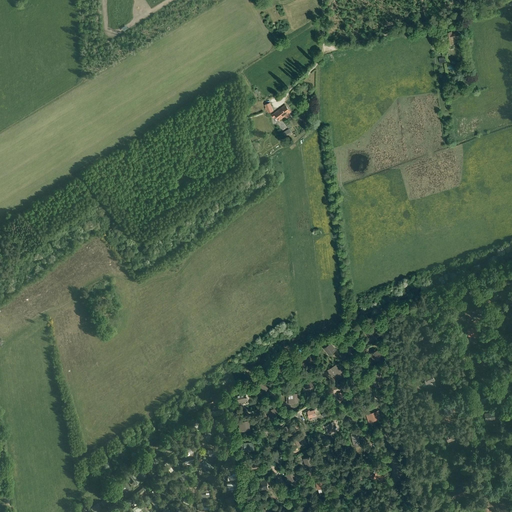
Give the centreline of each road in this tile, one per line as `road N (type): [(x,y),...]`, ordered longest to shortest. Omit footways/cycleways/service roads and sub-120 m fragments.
road 1 (track): [(266,158),(142,245),(76,175),(0,219)]
road 2 (unclassified): [(322,0),(329,50),(511,6)]
road 3 (track): [(266,158),(317,125),(319,61)]
